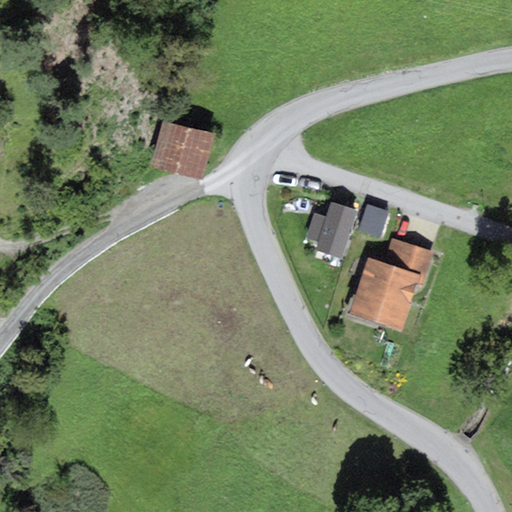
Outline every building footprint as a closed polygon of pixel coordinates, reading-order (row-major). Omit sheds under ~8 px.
[(215,134),(168,122),(157,167),(203,179),(215,134)] [(341,259),(356,210),(330,202),(325,217),(317,243),(315,251),(341,259)] [(380,239),(388,212),(366,204),(357,232),(380,239)] [(317,243),(325,217),(314,213),(306,240),(317,243)] [(419,275),(417,284),(422,285),(434,251),(392,238),(384,264),(419,275)] [(417,284),(419,275),(384,264),(368,260),(350,318),(402,333),(417,284)]
